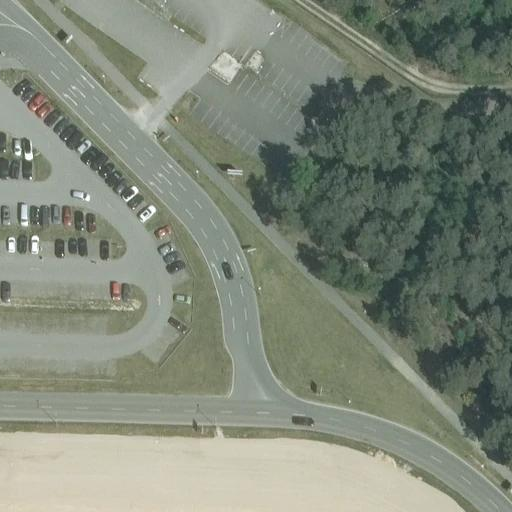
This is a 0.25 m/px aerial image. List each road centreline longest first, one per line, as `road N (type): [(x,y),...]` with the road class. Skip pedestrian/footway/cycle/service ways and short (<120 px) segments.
road 1 (tertiary): [(253,414),(242,289),(215,228),(0,6)]
road 2 (tertiary): [(499,511),(447,466),(390,438),(314,417),(253,414)]
road 3 (tertiary): [(253,414),(0,408)]
road 4 (track): [(511,109),(339,93)]
